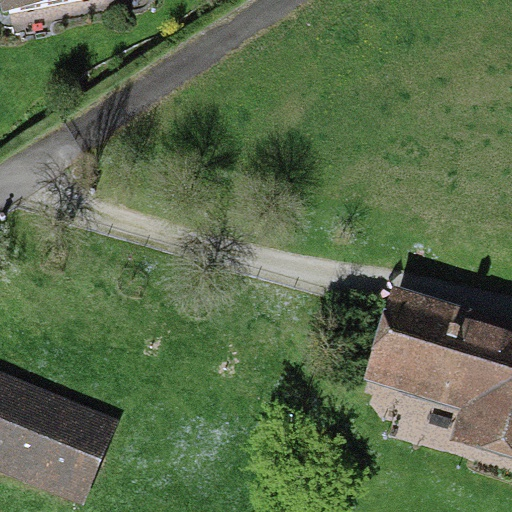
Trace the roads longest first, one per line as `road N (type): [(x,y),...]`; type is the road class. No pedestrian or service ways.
road 1 (track): [(511,325),(391,287),(131,229),(66,207),(34,167)]
road 2 (residential): [(0,188),(283,0)]
